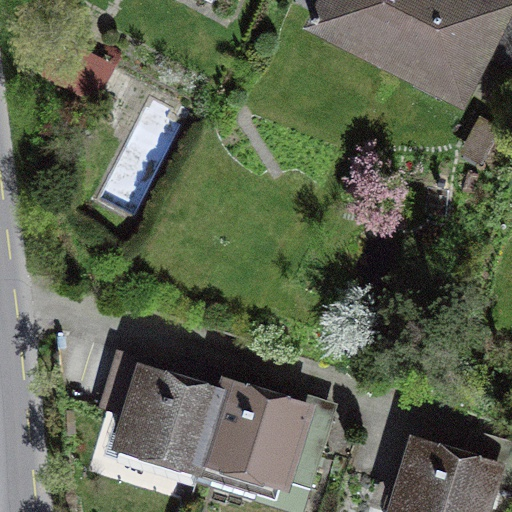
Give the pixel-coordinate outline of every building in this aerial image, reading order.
[(327,0),(316,23),(387,59),(417,0),(327,0)] [(417,0),(387,59),(459,95),(482,51),(511,66),(511,62),(511,0),(504,0),(502,5),(492,0),(417,0)] [(497,128),(482,120),(465,151),(480,160),(497,128)] [(121,442),(200,466),(222,394),(180,382),(183,370),(145,359),(128,416),(121,442)] [(222,394),(200,466),(214,470),(210,485),(255,499),(263,474),(282,480),(304,408),(264,395),(265,394),(225,382),(222,394)] [(467,458),(416,442),(394,511),(481,511),(491,481),(511,487),(511,441),(476,430),(467,458)]
